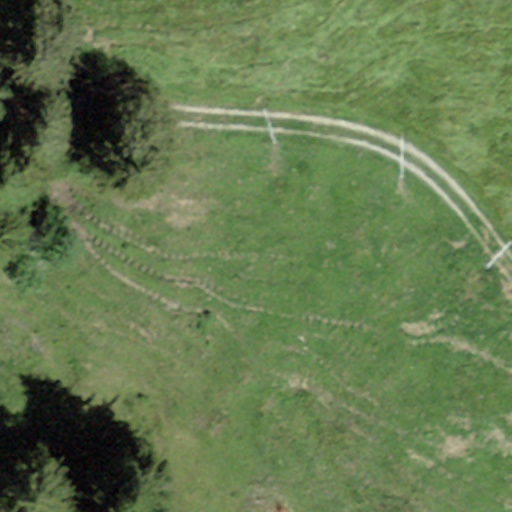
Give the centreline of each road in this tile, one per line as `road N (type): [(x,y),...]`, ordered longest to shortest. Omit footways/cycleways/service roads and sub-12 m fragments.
road 1 (track): [(511,251),(471,196),(428,160),(365,129),(153,115),(102,100),(0,31)]
road 2 (track): [(421,0),(365,129)]
